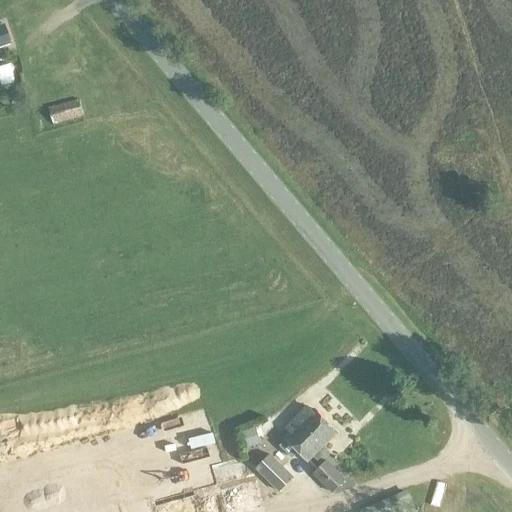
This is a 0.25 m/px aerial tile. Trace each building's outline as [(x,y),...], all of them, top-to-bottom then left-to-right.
[(53,125),(83,116),(77,93),(69,95),(70,101),(49,107),(53,125)] [(287,440),(281,446),(293,458),(299,452),(309,462),(338,433),(315,411),(314,413),(308,407),(287,429),(292,433),(286,439),(287,440)] [(217,422),(28,474),(37,511),(191,511),(238,499),(217,422)] [(256,470),(280,492),(294,477),(270,455),(256,470)] [(313,474),(333,494),(347,480),(327,460),(313,474)] [(356,497),(362,511),(381,511),(373,490),(356,497)]
